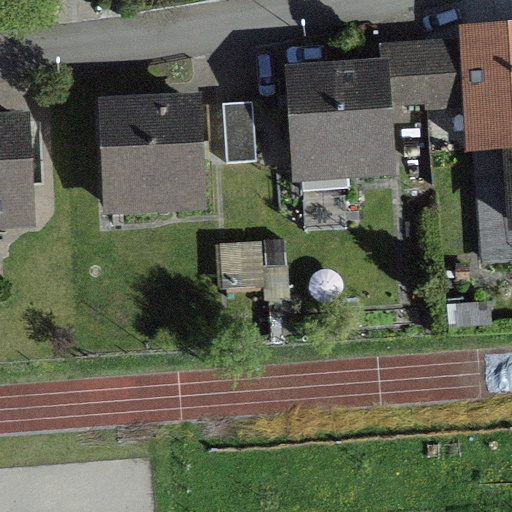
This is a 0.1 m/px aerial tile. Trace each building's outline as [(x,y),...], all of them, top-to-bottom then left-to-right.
[(511,26),(460,29),(461,48),(467,158),(475,158),(511,155),(511,26)] [(460,110),(456,42),(379,47),(380,65),(284,71),(291,192),(301,191),(302,196),(350,193),(349,184),(397,181),(392,110),(427,108),(427,112),(460,110)] [(205,216),(200,99),(99,104),(105,221),(205,216)] [(224,167),(254,165),(250,106),(220,108),(224,167)] [(0,234),(36,232),(31,119),(0,120),(0,234)] [(511,155),(475,158),(482,266),(511,263),(511,155)]
